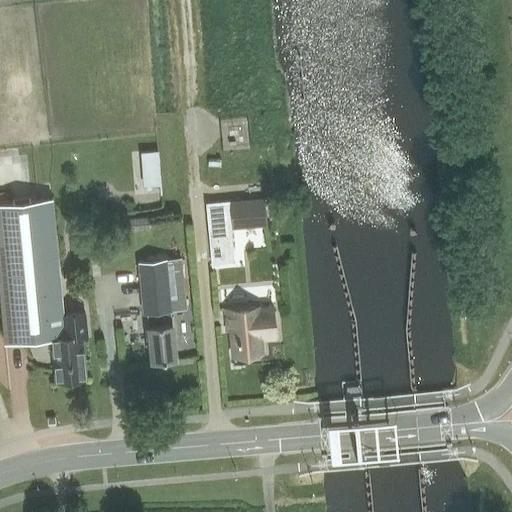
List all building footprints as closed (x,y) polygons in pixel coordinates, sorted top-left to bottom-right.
[(157,150),(141,152),(142,163),(158,162),(157,150)] [(143,197),(144,206),(163,203),(162,195),(143,197)] [(229,200),(206,202),(209,231),(231,229),(266,225),(264,197),(229,200)] [(52,198),(0,202),(0,294),(5,343),(51,339),(55,381),(86,378),(82,336),(87,335),(85,313),(62,315),(52,198)] [(149,230),(147,216),(123,218),(124,232),(149,230)] [(105,245),(95,255),(106,265),(115,256),(105,245)] [(186,310),(180,258),(138,262),(144,314),(147,314),(148,325),(151,362),(155,361),(155,364),(164,364),(164,361),(181,359),(179,323),(172,324),(171,311),(186,310)] [(271,307),(257,308),(226,310),(228,329),(230,329),(232,353),(261,350),(260,339),(274,338),(271,307)]
